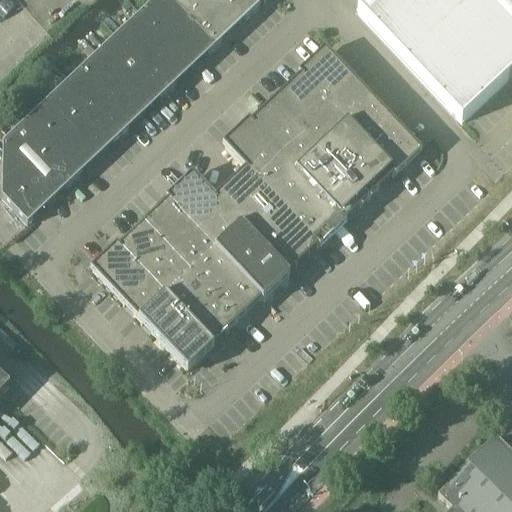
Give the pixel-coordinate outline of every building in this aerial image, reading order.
[(169,0),(159,0),(141,18),(192,73),(216,50),(169,0)] [(169,0),(216,50),(263,6),(264,7),(266,5),(260,0),(169,0)] [(511,0),(372,0),(373,0),(357,15),(462,126),(509,82),(511,84),(511,0)] [(141,18),(117,40),(169,95),(192,73),(141,18)] [(117,40),(93,62),(145,118),(169,95),(117,40)] [(326,55),(275,103),(322,153),(347,129),(373,105),(326,55)] [(93,62),(69,85),(121,140),(145,118),(93,62)] [(69,85),(45,108),(97,163),(121,140),(69,85)] [(275,103),(250,127),(297,176),(322,153),(275,103)] [(419,154),(373,105),(347,129),(394,178),(419,154)] [(45,108),(21,130),(73,185),(97,163),(45,108)] [(224,151),(245,173),(246,173),(272,200),(297,176),(250,127),(224,151)] [(347,129),(322,153),(369,202),(394,178),(347,129)] [(3,147),(3,158),(49,208),(73,185),(21,130),(3,147)] [(322,153),(297,176),(344,226),(369,202),(322,153)] [(49,208),(3,158),(1,200),(28,228),(49,208)] [(245,173),(215,202),(214,202),(240,230),(287,279),(318,249),(272,200),(246,173),(245,173)] [(297,176),(272,200),(318,249),(344,226),(297,176)] [(194,180),(168,204),(215,254),(240,230),(214,202),(215,202),(194,180)] [(168,204),(143,228),(190,277),(215,254),(168,204)] [(143,228),(118,251),(165,301),(190,277),(143,228)] [(240,230),(215,254),(262,303),(287,279),(240,230)] [(93,275),(139,325),(165,301),(118,251),(93,275)] [(215,254),(190,277),(237,327),(262,303),(215,254)] [(190,277),(165,301),(211,350),(237,327),(190,277)] [(165,301),(139,325),(186,374),(211,350),(165,301)] [(0,401),(10,391),(0,381),(0,401)] [(511,511),(511,457),(495,441),(439,499),(452,511),(511,511)]
